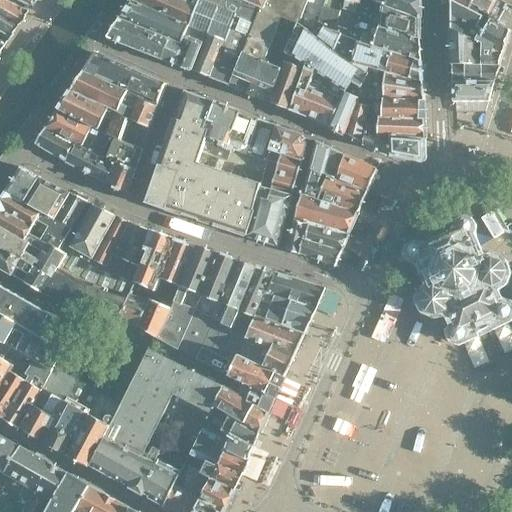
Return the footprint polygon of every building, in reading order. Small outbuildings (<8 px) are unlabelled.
[(22,14),(23,12),(23,11),(21,10),(0,0),(0,25),(10,30),(11,30),(12,29),(11,29),(21,14),(22,14)] [(229,86),(265,9),(243,0),(133,0),(121,19),(170,39),(161,59),(192,72),(193,71),(229,86)] [(289,50),(299,23),(307,0),(269,0),(265,9),(229,86),(270,103),(285,61),(289,50)] [(243,0),(265,9),(269,0),(243,0)] [(320,14),(324,0),(316,0),(306,28),(318,35),(322,24),(325,16),(320,14)] [(333,18),(339,0),(324,0),(320,14),(325,16),(333,18)] [(420,19),(419,0),(339,0),(333,18),(325,16),(322,24),(377,41),(377,38),(378,27),(381,7),(420,19)] [(494,2),(490,0),(450,0),(451,0),(481,15),(486,18),(494,2)] [(475,26),(481,15),(451,0),(451,1),(451,16),(451,30),(476,41),(482,30),(475,26)] [(511,0),(490,0),(494,2),(511,10),(511,0)] [(510,31),(511,24),(511,10),(494,2),(486,18),(489,20),(510,31)] [(419,40),(419,20),(420,19),(381,7),(378,27),(391,32),(419,40)] [(161,59),(170,39),(121,19),(108,38),(161,59)] [(495,83),(500,66),(503,53),(510,31),(489,20),(483,31),(482,30),(476,41),(482,44),(481,66),(453,65),(453,82),(495,83)] [(380,78),(318,35),(306,28),(299,23),(289,50),(309,63),(306,70),(290,111),(331,127),(347,89),(360,98),(364,101),(369,93),(380,78)] [(421,62),(376,48),(377,41),(322,24),(318,35),(380,78),(385,77),(423,82),(421,62)] [(0,25),(0,44),(10,30),(0,25)] [(481,66),(482,44),(476,41),(451,30),(453,65),(481,66)] [(421,62),(419,40),(391,32),(389,41),(377,38),(377,41),(376,48),(421,62)] [(166,85),(97,54),(84,74),(122,92),(130,95),(158,108),(166,85)] [(290,111),(306,70),(285,61),(270,103),(290,111)] [(116,106),(122,92),(84,74),(72,92),(128,118),(150,129),(158,108),(130,95),(123,109),(116,106)] [(424,101),(423,83),(423,82),(385,77),(380,78),(369,93),(424,101)] [(490,99),(493,90),(493,88),(494,89),(495,85),(495,84),(495,83),(453,82),(454,102),(456,102),(456,112),(485,112),(485,102),(490,102),(490,99)] [(346,134),(358,103),(360,98),(347,89),(331,127),(346,134)] [(201,161),(209,139),(216,117),(211,115),(215,103),(185,91),(146,202),(246,235),(262,181),(201,161)] [(95,127),(101,114),(107,117),(101,130),(119,139),(128,118),(72,92),(59,111),(95,127)] [(425,120),(424,101),(369,93),(364,101),(360,98),(358,103),(372,111),(371,113),(425,120)] [(249,152),(258,119),(215,103),(211,115),(216,117),(209,139),(249,152)] [(368,131),(371,113),(372,111),(358,103),(346,134),(363,144),(368,131)] [(101,130),(95,127),(59,111),(47,129),(75,142),(92,150),(101,130)] [(426,139),(425,120),(371,113),(368,131),(395,135),(426,139)] [(143,150),(150,129),(128,118),(119,139),(143,150)] [(270,150),(277,126),(258,119),(249,152),(268,158),(270,150)] [(307,144),(302,136),(277,126),(270,150),(302,161),(307,144)] [(66,162),(75,142),(47,129),(37,145),(55,156),(66,162)] [(135,170),(143,150),(119,139),(101,130),(92,150),(118,162),(135,170)] [(392,156),(395,135),(368,131),(363,144),(392,156)] [(426,158),(426,139),(395,135),(392,156),(392,157),(422,162),(423,162),(424,161),(425,161),(426,160),(426,159),(426,158)] [(108,183),(118,162),(92,150),(75,142),(66,162),(108,183)] [(322,174),(332,149),(331,149),(330,150),(317,144),(318,143),(317,143),(313,158),(310,169),(322,174)] [(367,193),(367,192),(336,179),(345,155),(344,155),(344,156),(332,150),(332,149),(322,174),(310,169),(296,221),(311,225),(349,235),(349,234),(358,213),(367,193)] [(292,195),(302,161),(270,150),(268,158),(267,161),(280,165),(275,181),(273,189),(292,195)] [(367,192),(377,170),(345,155),(336,179),(367,192)] [(128,193),(135,170),(118,162),(108,183),(128,193)] [(55,219),(70,193),(40,178),(23,168),(15,181),(4,198),(0,205),(0,226),(47,253),(53,244),(59,249),(72,228),(55,219)] [(278,246),(292,195),(273,189),(275,181),(263,176),(262,181),(246,235),(278,246)] [(72,228),(87,202),(70,193),(55,219),(72,228)] [(93,258),(116,217),(115,216),(115,217),(95,207),(95,206),(94,206),(71,247),(93,258)] [(120,247),(129,223),(116,216),(116,217),(93,258),(111,268),(110,270),(116,272),(125,249),(120,247)] [(342,250),(307,241),(311,225),(296,221),(288,250),(300,255),(300,254),(335,266),(342,250)] [(487,260),(485,261),(484,259),(482,260),(469,234),(470,233),(472,227),(469,223),(465,221),(460,224),(458,229),(460,232),(421,250),(419,247),(414,245),(410,248),(408,253),(410,258),(416,259),(418,258),(432,287),(429,288),(427,290),(425,292),(424,293),(423,295),(422,298),(422,299),(422,301),(422,303),(422,304),(423,306),(423,308),(424,309),(426,310),(427,312),(429,313),(430,313),(432,314),(435,314),(437,314),(438,314),(440,314),(442,313),(444,312),(445,311),(447,309),(455,326),(454,327),(453,328),(452,329),(452,330),(451,332),(451,333),(451,334),(452,335),(452,337),(453,337),(454,338),(455,339),(457,339),(458,340),(459,340),(461,339),(463,338),(464,337),(464,336),(465,335),(465,334),(465,333),(465,332),(465,330),(497,314),(498,315),(499,317),(500,317),(501,318),(502,318),(504,318),(505,318),(506,317),(507,317),(508,316),(509,315),(510,314),(510,312),(510,311),(510,310),(510,309),(509,307),(508,306),(507,305),(506,305),(505,304),(503,304),(502,304),(500,305),(492,287),(494,287),(495,287),(497,287),(499,286),(500,285),(502,284),(503,283),(504,281),(505,280),(506,278),(506,276),(506,274),(506,272),(506,270),(505,268),(504,265),(502,263),(500,261),(497,260),(495,260),(493,259),(491,259),(489,260),(487,260)] [(143,251),(151,232),(129,223),(120,247),(125,249),(116,272),(135,279),(146,253),(143,251)] [(343,251),(349,236),(349,235),(311,225),(307,241),(342,250),(343,251)] [(116,272),(110,270),(111,268),(93,258),(71,247),(66,254),(59,249),(53,244),(47,253),(0,226),(0,247),(52,278),(43,294),(61,303),(79,310),(118,321),(130,293),(133,284),(135,279),(116,272)] [(158,280),(175,240),(151,232),(143,251),(146,253),(135,279),(133,284),(153,291),(158,280)] [(179,287),(197,247),(175,240),(158,280),(179,287)] [(52,278),(0,247),(0,268),(43,294),(52,278)] [(213,369),(257,267),(237,261),(197,247),(179,287),(171,308),(157,338),(178,350),(213,369)] [(228,376),(238,354),(255,316),(304,333),(305,333),(316,310),(315,310),(265,293),(274,273),(257,267),(213,369),(228,376)] [(315,310),(324,290),(322,289),(274,273),(265,293),(315,310)] [(60,318),(0,285),(0,313),(47,340),(60,318)] [(321,307),(335,311),(341,293),(327,289),(321,307)] [(139,327),(151,299),(130,293),(118,321),(139,327)] [(157,338),(171,308),(151,299),(139,327),(157,338)] [(18,353),(32,361),(51,373),(64,350),(47,340),(0,313),(0,342),(8,347),(18,353)] [(284,377),(304,333),(255,316),(238,354),(284,377)] [(0,385),(14,360),(4,353),(8,347),(0,342),(0,385)] [(144,455),(174,394),(211,412),(212,410),(223,387),(150,350),(122,406),(90,466),(165,507),(182,471),(162,461),(160,464),(144,455)] [(0,416),(3,418),(26,378),(23,377),(32,361),(18,353),(14,360),(0,385),(0,416)] [(284,377),(238,354),(228,376),(246,384),(274,398),(284,377)] [(19,428),(42,388),(51,373),(32,361),(23,377),(26,378),(3,418),(19,428)] [(68,454),(100,394),(78,382),(66,402),(44,441),(68,454)] [(268,413),(274,398),(246,384),(239,397),(268,413)] [(268,413),(239,397),(223,387),(212,410),(259,433),(268,413)] [(44,441),(66,402),(42,388),(19,428),(44,441)] [(90,466),(122,406),(100,394),(68,454),(84,462),(90,465),(90,466)] [(259,433),(212,410),(211,412),(202,429),(226,441),(229,435),(253,447),(259,433)] [(241,475),(253,447),(229,435),(226,441),(202,429),(190,455),(213,466),(215,462),(241,475)] [(12,443),(6,439),(0,435),(0,471),(4,474),(20,447),(21,444),(14,440),(12,443)] [(47,511),(68,474),(44,461),(45,458),(35,452),(34,455),(20,447),(4,474),(27,487),(22,495),(31,500),(24,511),(47,511)] [(241,475),(215,462),(213,466),(190,455),(185,466),(210,478),(234,490),(241,475)] [(193,511),(198,502),(210,478),(185,466),(182,471),(165,507),(165,506),(175,511),(193,511)] [(135,511),(110,497),(89,486),(87,485),(87,486),(83,484),(84,483),(82,482),(82,483),(75,479),(75,478),(74,477),(73,478),(70,476),(70,475),(68,474),(47,511),(135,511)] [(223,511),(234,490),(210,478),(198,502),(218,511),(223,511)] [(218,511),(198,502),(193,511),(218,511)]
